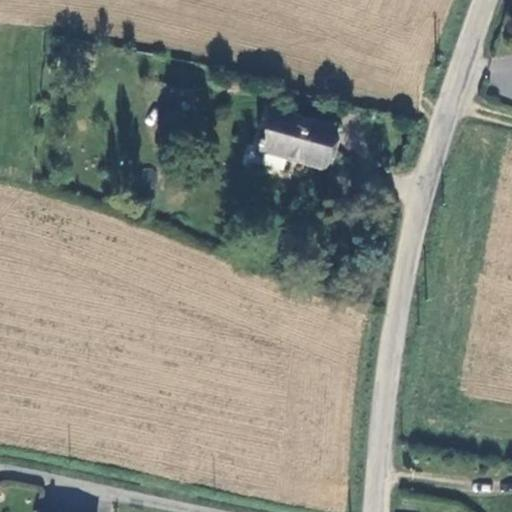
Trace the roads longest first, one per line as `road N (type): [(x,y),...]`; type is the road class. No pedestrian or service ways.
road 1 (unclassified): [(374,511),(400,275),(482,0)]
road 2 (unclassified): [(208,511),(0,468)]
